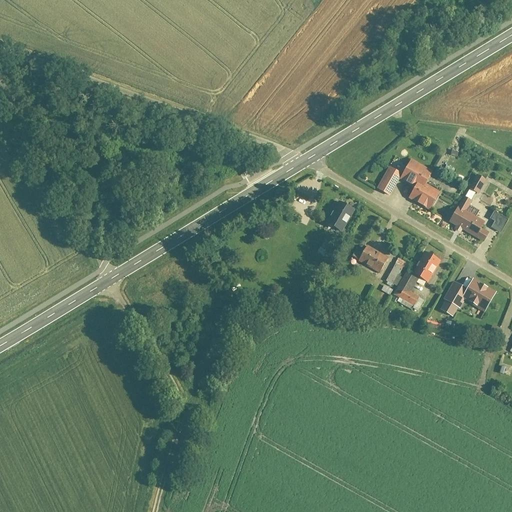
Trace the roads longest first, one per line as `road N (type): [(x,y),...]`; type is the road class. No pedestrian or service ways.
road 1 (residential): [(0,47),(279,149),(300,166)]
road 2 (residential): [(163,511),(182,403),(111,280)]
road 3 (residential): [(313,158),(511,283)]
road 4 (residential): [(111,280),(0,74)]
road 5 (tertiary): [(313,158),(511,37)]
road 6 (tertiary): [(111,280),(300,166)]
road 7 (tertiary): [(0,347),(111,280)]
